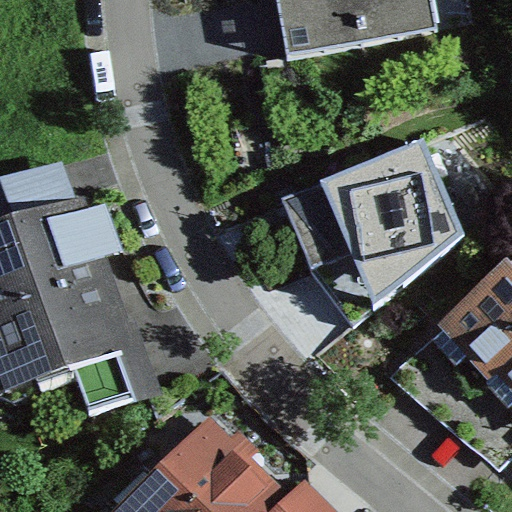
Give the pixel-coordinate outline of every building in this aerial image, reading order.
[(275,0),(287,60),(439,31),(432,0),(275,0)] [(466,242),(423,143),(283,204),(313,273),(383,242),(405,289),(466,242)] [(60,165),(7,180),(19,212),(71,192),(60,165)] [(76,208),(0,235),(0,327),(12,361),(33,372),(69,358),(116,341),(114,338),(94,286),(103,283),(76,208)] [(383,242),(313,273),(355,329),(405,289),(383,242)] [(511,363),(511,276),(507,281),(493,278),(491,287),(447,327),(495,379),(502,373),(511,363)] [(447,327),(401,369),(456,415),(495,379),(447,327)] [(128,333),(114,338),(116,341),(69,358),(91,417),(151,395),(128,333)] [(511,363),(502,373),(511,384),(511,363)] [(495,379),(456,415),(510,463),(511,460),(511,384),(502,373),(495,379)] [(184,458),(162,437),(122,466),(151,495),(163,483),(171,491),(149,511),(283,511),(288,508),(210,432),(184,458)] [(324,511),(304,491),(288,508),(283,511),(324,511)]
